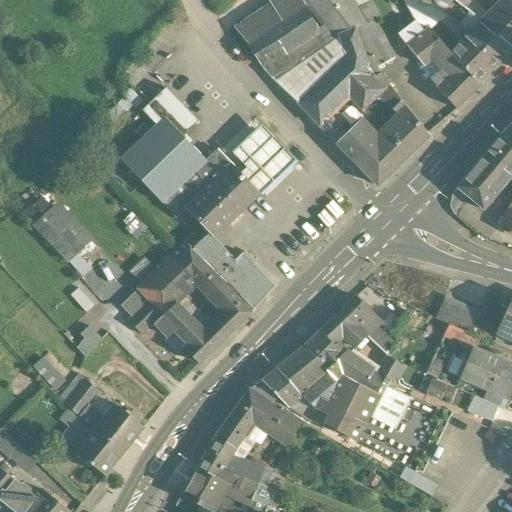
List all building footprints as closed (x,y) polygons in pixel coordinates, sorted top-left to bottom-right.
[(280,0),(274,7),(236,31),(247,45),(263,67),(319,31),(306,8),(301,0),(280,0)] [(319,31),(263,67),(296,103),(345,55),(338,37),(332,40),(301,0),(306,8),(319,31)] [(301,0),(332,40),(338,37),(338,36),(355,29),(355,30),(369,23),(352,0),(301,0)] [(380,17),(371,2),(370,0),(352,0),(369,23),(355,30),(373,78),(381,75),(377,68),(394,58),(374,20),(380,17)] [(425,7),(419,0),(402,0),(413,16),(415,14),(425,7)] [(419,0),(425,7),(415,14),(427,31),(430,28),(446,13),(454,19),(455,18),(472,32),(481,23),(461,7),(453,0),(419,0)] [(511,0),(505,0),(481,23),(511,47),(511,0)] [(416,21),(400,33),(400,38),(408,47),(424,34),(416,21)] [(472,32),(451,53),(479,83),(511,49),(511,47),(481,23),(472,32)] [(451,53),(447,49),(430,28),(427,31),(424,34),(408,47),(423,66),(432,59),(443,70),(431,81),(444,95),(456,109),(481,85),(479,83),(451,53)] [(355,30),(355,29),(338,36),(338,37),(345,55),(296,103),(320,127),(336,112),(349,99),(362,112),(366,109),(380,95),(379,94),(389,85),(381,75),(373,78),(355,30)] [(433,105),(415,83),(398,97),(402,101),(428,134),(444,121),(456,109),(444,95),(433,105)] [(389,85),(379,94),(380,95),(393,111),(393,110),(402,101),(398,97),(389,85)] [(198,122),(166,88),(142,111),(156,125),(164,118),(183,137),(198,122)] [(428,134),(402,101),(393,110),(393,111),(399,117),(376,139),(400,165),(429,136),(428,134)] [(366,109),(362,112),(367,117),(371,114),(366,109)] [(336,112),(320,127),(337,145),(347,135),(340,128),(346,123),(336,112)] [(183,137),(164,118),(156,125),(120,160),(176,219),(185,210),(184,209),(230,165),(217,152),(218,151),(217,150),(206,161),(183,137)] [(376,139),(361,122),(347,135),(337,145),(377,187),(400,165),(376,139)] [(242,141),(231,152),(246,169),(240,174),(257,191),(262,196),(279,180),(297,163),(260,124),(242,141)] [(511,124),(497,140),(511,155),(511,124)] [(511,173),(511,155),(497,140),(488,152),(511,174),(511,173)] [(488,152),(464,180),(479,192),(491,200),(511,176),(511,174),(488,152)] [(230,165),(184,209),(185,210),(209,234),(214,239),(244,210),(241,206),(257,191),(240,174),(231,164),(230,165)] [(479,192),(464,180),(459,185),(456,190),(482,211),(491,200),(479,192)] [(322,235),(345,212),(329,197),(307,220),(322,235)] [(22,212),(34,225),(43,216),(31,203),(22,212)] [(87,246),(52,208),(43,216),(34,225),(69,263),(87,246)] [(511,214),(508,212),(500,226),(508,230),(511,223),(511,214)] [(275,287),(242,254),(235,261),(214,239),(209,234),(193,250),(228,285),(253,311),(275,287)] [(193,250),(186,243),(138,290),(150,302),(157,309),(163,316),(173,326),(186,315),(186,314),(176,305),(196,284),(211,299),(211,300),(228,285),(193,250)] [(228,285),(211,300),(224,314),(212,325),(213,325),(225,339),(253,311),(228,285)] [(94,306),(78,289),(70,296),(86,314),(94,306)] [(138,290),(121,307),(132,318),(140,310),(141,311),(150,302),(138,290)] [(381,322),(354,298),(340,312),(356,327),(367,337),(375,328),(381,322)] [(482,314),(445,298),(435,319),(449,326),(472,336),(482,314)] [(511,300),(497,334),(511,341),(511,300)] [(150,302),(141,311),(140,310),(132,318),(129,322),(141,335),(153,324),(148,318),(157,309),(150,302)] [(157,309),(148,318),(153,324),(154,325),(154,324),(155,324),(163,316),(157,309)] [(340,312),(320,332),(334,346),(337,344),(356,327),(340,312)] [(204,333),(186,315),(173,326),(163,316),(155,324),(168,338),(174,332),(187,346),(183,350),(199,365),(225,339),(213,325),(204,333)] [(472,336),(449,326),(444,337),(473,350),(478,338),(472,336)] [(101,340),(89,327),(80,335),(84,339),(76,349),(85,358),(101,340)] [(356,327),(337,344),(345,353),(349,357),(350,355),(367,337),(356,327)] [(375,328),(367,337),(385,354),(393,344),(375,328)] [(302,348),(276,369),(289,385),(300,395),(314,408),(314,409),(319,412),(330,417),(324,429),(333,434),(335,431),(356,442),(368,417),(378,396),(329,369),(345,353),(337,344),(334,346),(320,332),(302,348)] [(51,388),(69,370),(49,349),(31,367),(51,388)] [(511,391),(511,366),(473,350),(468,363),(461,379),(487,390),(508,400),(511,391)] [(378,374),(350,355),(349,357),(345,353),(329,369),(378,396),(383,385),(387,387),(391,377),(385,372),(392,360),(388,357),(378,374)] [(434,358),(426,375),(456,389),(458,383),(439,374),(444,363),(434,358)] [(403,366),(392,360),(385,372),(391,377),(395,379),(403,366)] [(463,361),(456,377),(461,379),(468,363),(463,361)] [(276,369),(249,391),(282,411),(287,407),(288,408),(289,407),(300,395),(289,385),(276,369)] [(78,375),(69,387),(76,393),(86,381),(78,375)] [(66,406),(65,407),(70,410),(79,418),(89,406),(100,393),(86,381),(76,393),(66,406)] [(387,387),(383,385),(378,396),(368,417),(394,430),(410,397),(387,387)] [(69,387),(59,399),(66,406),(76,393),(69,387)] [(508,400),(487,390),(483,401),(498,408),(504,410),(508,400)] [(249,391),(217,436),(235,449),(243,437),(247,439),(256,425),(285,445),(300,422),(283,412),(282,411),(249,391)] [(314,408),(300,395),(289,407),(310,420),(319,412),(314,409),(314,408)] [(483,401),(475,398),(468,413),(492,423),(498,408),(483,401)] [(143,428),(115,405),(104,419),(89,406),(80,418),(95,430),(96,430),(123,453),(143,428)] [(70,410),(61,420),(70,428),(71,428),(79,418),(70,410)] [(319,412),(310,420),(324,429),(330,417),(319,412)] [(79,418),(71,428),(70,428),(63,437),(79,450),(95,430),(80,418),(79,418)] [(20,447),(2,430),(0,432),(1,432),(0,433),(0,450),(10,459),(20,447)] [(123,453),(96,430),(95,430),(79,450),(76,454),(104,477),(123,453)] [(490,430),(483,438),(495,448),(504,437),(490,430)] [(216,438),(196,470),(181,497),(200,507),(209,511),(213,511),(224,494),(249,506),(252,501),(264,506),(274,502),(277,494),(246,479),(246,480),(235,476),(231,488),(216,480),(221,471),(230,457),(235,449),(217,436),(216,438)] [(235,449),(230,457),(241,460),(253,444),(247,439),(243,437),(235,449)] [(241,460),(230,457),(221,471),(216,480),(231,488),(235,476),(246,480),(246,479),(247,479),(252,464),(241,460)] [(272,471),(252,464),(247,479),(266,487),(272,471)] [(9,469),(3,465),(0,469),(5,474),(9,469)] [(0,497),(13,482),(14,481),(5,474),(0,469),(0,497)] [(433,485),(416,475),(410,485),(427,495),(433,485)] [(35,499),(13,482),(0,497),(0,502),(12,511),(69,511),(42,491),(35,499)] [(197,511),(200,507),(181,497),(176,507),(186,511),(197,511)] [(12,511),(0,502),(0,511),(12,511)]
